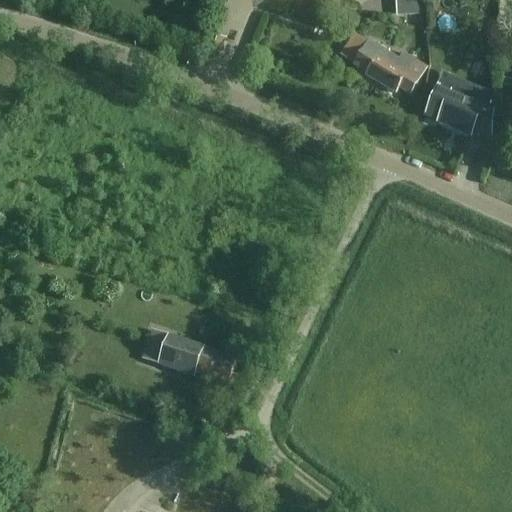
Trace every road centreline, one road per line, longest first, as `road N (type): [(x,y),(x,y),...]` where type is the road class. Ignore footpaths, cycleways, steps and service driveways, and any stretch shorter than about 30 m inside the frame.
road 1 (residential): [(113,511),(165,474),(256,434),(381,161)]
road 2 (tertiary): [(381,161),(130,59),(0,17)]
road 3 (tertiary): [(511,219),(381,161)]
